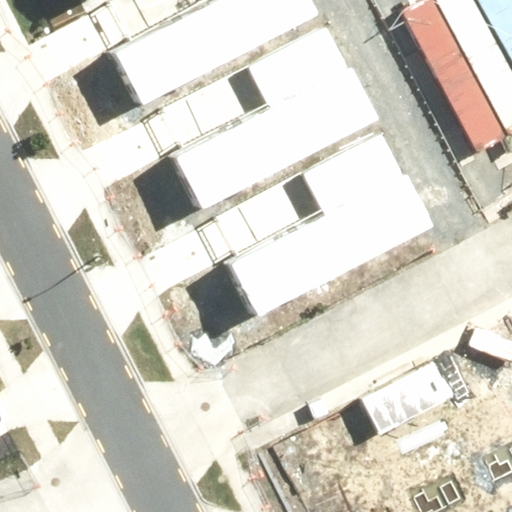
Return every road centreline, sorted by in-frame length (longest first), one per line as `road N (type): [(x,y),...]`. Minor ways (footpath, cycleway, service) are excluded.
road 1 (residential): [(511,256),(138,452)]
road 2 (residential): [(0,180),(138,452)]
road 3 (residential): [(138,452),(26,511)]
